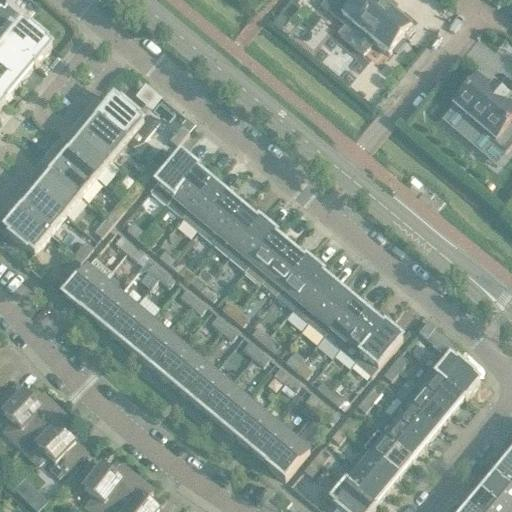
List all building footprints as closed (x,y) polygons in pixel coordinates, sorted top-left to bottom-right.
[(345,0),(331,18),(346,30),(349,26),(389,58),(393,54),(396,56),(405,46),(402,43),(412,31),(379,3),(382,0),(345,0)] [(7,47),(36,71),(52,52),(46,47),(48,45),(30,31),(29,32),(23,27),(7,47)] [(36,71),(7,47),(0,54),(0,72),(19,88),(33,71),(35,72),(36,71)] [(0,72),(0,103),(6,108),(6,107),(5,105),(19,88),(0,72)] [(468,121),(459,132),(473,144),(482,134),(494,143),(491,146),(505,158),(511,150),(511,125),(511,126),(511,125),(511,109),(507,105),(509,102),(494,90),(492,93),(478,82),(454,110),(468,121)] [(98,123),(128,147),(134,152),(142,148),(159,128),(150,120),(144,128),(138,123),(139,122),(122,107),(120,108),(114,103),(98,123)] [(128,147),(98,123),(97,124),(99,125),(85,143),(112,166),(128,147)] [(170,146),(177,152),(189,137),(182,131),(170,146)] [(112,166),(85,143),(70,160),(68,159),(68,160),(97,184),(112,166)] [(97,184),(68,160),(52,178),(82,203),(97,184)] [(150,197),(166,212),(198,173),(181,160),(150,197)] [(136,186),(144,192),(155,179),(147,173),(136,186)] [(166,212),(182,225),(212,188),(197,176),(199,174),(198,173),(166,212)] [(82,203),(52,178),(51,179),(53,181),(39,198),(66,221),(82,203)] [(144,192),(136,186),(125,199),(133,205),(144,192)] [(212,188),(182,225),(197,238),(227,201),(212,188)] [(66,221),(39,198),(24,215),(22,214),(21,215),(51,240),(66,221)] [(227,201),(197,238),(213,251),(243,214),(227,201)] [(106,223),(113,229),(125,214),(118,208),(106,223)] [(243,214),(213,251),(229,264),(260,226),(259,225),(258,227),(243,214)] [(51,240),(21,215),(5,234),(11,239),(10,241),(28,255),(29,254),(35,259),(51,240)] [(113,229),(106,223),(95,236),(102,242),(113,229)] [(260,226),(229,264),(244,277),(276,239),(260,226)] [(139,244),(145,237),(133,227),(127,235),(139,244)] [(145,237),(139,244),(149,253),(155,245),(145,237)] [(276,239),(244,277),(243,279),(258,292),(260,290),(290,254),(276,242),(277,240),(276,239)] [(127,258),(133,250),(122,241),(116,248),(127,258)] [(75,259),(82,266),(93,253),(86,246),(75,259)] [(133,250),(127,258),(138,266),(144,259),(133,250)] [(290,254),(260,290),(275,303),(307,265),(306,264),(305,266),(290,254)] [(170,270),(176,263),(166,255),(160,262),(170,270)] [(82,266),(75,259),(63,274),(70,280),(82,266)] [(176,263),(170,270),(180,279),(186,272),(176,263)] [(307,265),(275,303),(291,316),(323,278),(307,265)] [(159,284),(165,276),(155,268),(148,275),(159,284)] [(80,315),(104,285),(88,271),(63,301),(80,315)] [(165,276),(159,284),(169,292),(175,285),(165,276)] [(323,278),(291,316),(307,329),(337,293),(323,281),(324,279),(323,278)] [(201,297),(208,289),(197,281),(191,288),(201,297)] [(97,326),(120,298),(104,285),(80,315),(81,316),(83,314),(97,326)] [(208,289),(201,297),(213,306),(219,299),(208,289)] [(337,293),(307,329),(323,343),(353,306),(337,293)] [(190,310),(196,303),(186,294),(180,302),(190,310)] [(113,339),(136,311),(120,298),(97,326),(113,339)] [(196,303),(190,310),(201,319),(207,312),(196,303)] [(353,306),(323,343),(339,356),(369,319),(353,306)] [(233,323),(239,315),(229,307),(223,314),(233,323)] [(129,352),(152,324),(136,311),(113,339),(129,352)] [(239,315),(233,323),(243,331),(249,324),(239,315)] [(369,319),(339,356),(354,369),(386,331),(385,330),(384,332),(369,319)] [(222,336),(228,329),(218,321),(212,328),(222,336)] [(144,365),(167,337),(152,324),(129,352),(144,365)] [(436,332),(429,326),(419,338),(426,344),(436,332)] [(228,329),(222,336),(232,345),(238,338),(228,329)] [(386,331),(354,369),(371,383),(403,344),(386,331)] [(265,349),(271,342),(259,332),(252,339),(265,349)] [(160,378),(183,351),(167,337),(144,365),(160,378)] [(271,342),(265,349),(274,357),(281,350),(271,342)] [(253,363),(259,355),(249,347),(243,354),(253,363)] [(176,391),(199,364),(183,351),(160,378),(176,391)] [(259,355),(253,363),(264,371),(270,364),(259,355)] [(296,375),(302,368),(292,359),(286,367),(296,375)] [(401,359),(392,369),(400,376),(408,366),(401,359)] [(437,380),(466,404),(480,388),(474,383),(475,381),(458,367),(457,368),(451,363),(437,380)] [(192,404),(215,377),(199,364),(176,391),(192,404)] [(302,368),(296,375),(306,384),(312,376),(302,368)] [(391,386),(400,376),(392,369),(384,380),(391,386)] [(0,389),(8,382),(0,373),(0,389)] [(285,389),(291,381),(281,373),(274,380),(285,389)] [(416,389),(451,419),(464,404),(465,405),(466,404),(437,380),(430,374),(416,389)] [(207,418),(230,390),(215,377),(192,404),(207,418)] [(291,381),(285,389),(295,397),(301,390),(291,381)] [(327,401),(333,394),(323,385),(317,393),(327,401)] [(21,452),(21,453),(58,416),(43,402),(36,409),(16,389),(0,405),(0,414),(29,443),(21,452)] [(451,419),(416,389),(403,405),(438,434),(451,419)] [(223,431),(246,403),(230,390),(207,418),(223,431)] [(375,391),(366,401),(374,407),(382,397),(375,391)] [(333,394),(327,401),(339,411),(345,404),(333,394)] [(316,415),(322,408),(312,399),(306,406),(316,415)] [(365,417),(374,407),(366,401),(358,411),(365,417)] [(239,444),(262,416),(246,403),(223,431),(239,444)] [(390,421),(425,450),(438,434),(403,405),(390,421)] [(322,408),(316,415),(328,425),(334,417),(322,408)] [(58,416),(21,453),(38,469),(47,461),(56,469),(50,474),(58,483),(64,477),(64,478),(85,457),(65,437),(72,430),(58,416)] [(255,457),(278,429),(262,416),(239,444),(255,457)] [(385,443),(412,466),(425,450),(390,421),(397,427),(385,443)] [(349,422),(340,432),(348,438),(356,428),(349,422)] [(269,472),(293,442),(278,429),(255,457),(269,469),(268,471),(269,472)] [(339,448),(348,438),(340,432),(332,442),(339,448)] [(366,454),(399,481),(412,466),(385,443),(379,438),(366,454)] [(293,442),(269,472),(285,485),(310,456),(293,442)] [(323,453),(314,463),(322,470),(330,459),(323,453)] [(353,469),(386,497),(399,481),(366,454),(353,469)] [(312,481),(322,470),(314,463),(304,475),(312,481)] [(87,511),(116,511),(137,485),(121,473),(115,481),(93,464),(75,487),(94,502),(87,511)] [(511,468),(509,466),(496,482),(511,495),(511,468)] [(340,485),(372,511),(374,511),(386,497),(353,469),(340,485)] [(511,511),(511,495),(496,482),(483,498),(499,511),(511,511)] [(153,498),(137,485),(116,511),(155,511),(147,506),(153,498)] [(372,511),(340,485),(326,502),(338,511),(336,511),(372,511)] [(499,511),(483,498),(471,511),(499,511)]
